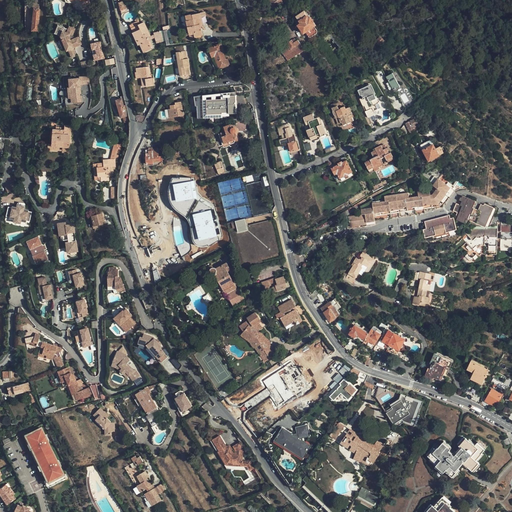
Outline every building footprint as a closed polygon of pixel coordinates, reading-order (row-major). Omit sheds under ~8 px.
[(70,0),(71,0),(72,0),(82,0),(83,2),(81,2),(80,3),(82,9),(91,7),(89,0),(70,0)] [(121,10),(128,8),(125,0),(118,2),(121,10)] [(33,15),(31,31),(38,31),(39,9),(38,9),(33,9),(30,8),(30,15),(33,15)] [(317,32),(314,28),(315,27),(309,17),(307,18),(304,13),(297,18),(301,25),(298,27),(303,34),(304,34),(307,38),(308,37),(310,39),(317,35),(317,32)] [(199,19),(200,19),(200,14),(197,15),(191,16),(190,14),(185,15),(186,21),(185,21),(187,33),(192,33),(194,39),(202,37),(200,26),(199,19)] [(151,37),(144,22),(138,25),(140,30),(132,33),(138,45),(140,44),(143,52),(151,49),(146,38),(151,37)] [(65,28),(65,27),(61,25),(58,32),(62,34),(61,36),(66,50),(68,50),(71,58),(77,56),(74,47),(82,44),(79,37),(74,39),(71,40),(70,37),(70,35),(73,36),(76,29),(70,26),(68,29),(65,28)] [(162,41),(160,31),(154,33),(156,43),(162,41)] [(377,47),(382,42),(378,38),(373,43),(377,47)] [(287,59),(304,49),(300,42),(299,43),(297,41),(290,45),(291,47),(283,52),(287,59)] [(102,42),(95,43),(96,49),(93,50),(95,61),(105,59),(102,42)] [(226,60),(224,52),(225,52),(222,44),(220,45),(220,44),(208,48),(212,58),(214,57),(219,70),(228,66),(228,65),(230,65),(227,59),(226,60)] [(176,53),(177,62),(177,66),(179,74),(179,78),(189,76),(188,68),(190,67),(188,59),(186,60),(185,52),(176,53)] [(135,79),(139,78),(143,77),(144,86),(152,84),(151,78),(149,78),(147,66),(134,68),(135,72),(134,72),(135,79)] [(400,87),(392,73),(386,76),(388,81),(386,83),(389,90),(392,89),(393,90),(400,87)] [(89,76),(79,77),(79,78),(78,85),(89,84),(89,76)] [(78,85),(79,78),(71,79),(67,79),(68,88),(66,88),(67,99),(69,99),(69,103),(76,103),(76,104),(82,103),(81,96),(78,96),(78,95),(80,94),(80,90),(79,90),(78,85)] [(359,99),(363,106),(365,106),(367,110),(365,111),(367,118),(375,114),(374,111),(377,109),(375,105),(378,103),(374,94),(369,96),(368,92),(371,91),(368,85),(358,89),(360,95),(362,94),(363,97),(359,99)] [(235,93),(195,97),(196,106),(197,106),(198,119),(226,118),(227,116),(230,116),(230,114),(237,113),(237,96),(235,93)] [(125,110),(122,98),(115,100),(120,118),(127,117),(125,110)] [(184,116),(182,101),(178,101),(178,102),(176,102),(176,105),(171,106),(172,110),(169,110),(171,118),(184,116)] [(333,111),(334,114),(336,114),(337,116),(335,117),(338,123),(342,122),(343,124),(350,121),(348,116),(352,114),(349,107),(345,108),(344,106),(341,107),(342,108),(339,109),(337,105),(340,104),(339,101),(331,104),(332,107),(333,110),(333,111)] [(324,131),(321,124),(319,125),(318,121),(313,123),(312,120),(314,119),(312,113),(303,117),(305,122),(308,121),(310,128),(307,129),(306,130),(308,137),(309,137),(315,135),(314,131),(317,129),(319,133),(324,131)] [(419,128),(415,119),(406,123),(411,135),(417,132),(416,130),(419,128)] [(240,142),(237,133),(238,131),(238,130),(237,128),(236,127),(234,127),(233,128),(231,124),(223,127),(225,132),(219,134),(224,147),(240,142)] [(288,124),(279,126),(281,134),(282,138),(279,139),(280,145),(287,143),(291,142),(292,145),(295,144),(294,136),(291,136),(288,124)] [(70,155),(72,134),(65,133),(65,132),(53,130),(52,147),(63,148),(63,154),(70,155)] [(315,135),(309,137),(311,140),(325,134),(324,131),(319,133),(315,135)] [(111,161),(114,160),(118,160),(119,155),(115,154),(117,143),(114,142),(111,161)] [(443,153),(441,148),(438,150),(437,148),(436,149),(433,145),(429,147),(427,142),(420,145),(428,161),(438,156),(438,155),(443,153)] [(371,151),(373,155),(373,157),(363,161),(367,168),(376,163),(375,160),(379,158),(383,156),(384,157),(385,160),(392,156),(390,152),(388,153),(385,147),(382,149),(380,145),(374,147),(375,149),(371,151)] [(159,165),(158,147),(145,148),(146,167),(159,165)] [(113,168),(115,168),(114,160),(111,161),(103,161),(103,163),(98,164),(98,167),(97,167),(98,177),(99,177),(101,177),(102,181),(109,180),(109,176),(113,176),(113,171),(113,168)] [(353,174),(346,161),(342,163),(341,161),(337,163),(338,165),(331,168),(334,174),(336,174),(339,178),(341,181),(353,174)] [(376,163),(367,168),(368,172),(378,167),(377,165),(376,163)] [(438,170),(436,165),(425,171),(427,175),(432,173),(433,175),(438,173),(437,171),(438,170)] [(169,176),(173,196),(175,197),(180,201),(189,200),(193,201),(196,203),(191,207),(191,208),(189,211),(190,212),(190,215),(191,223),(195,222),(196,219),(201,218),(195,217),(201,216),(200,213),(204,209),(213,211),(218,238),(222,237),(217,209),(198,192),(196,179),(193,179),(192,174),(181,176),(179,178),(169,176)] [(252,174),(245,175),(246,183),(253,181),(252,174)] [(424,214),(443,211),(447,206),(456,192),(439,179),(433,187),(438,190),(434,196),(431,196),(431,191),(418,193),(418,198),(408,199),(408,194),(384,198),(384,203),(371,205),(372,210),(359,212),(360,216),(344,219),(345,232),(357,230),(357,228),(362,228),(363,229),(373,228),(373,224),(424,217),(424,214)] [(17,188),(20,187),(17,182),(6,188),(9,193),(17,188)] [(348,201),(351,206),(368,196),(365,191),(348,201)] [(486,206),(486,208),(484,213),(481,212),(475,210),(477,202),(463,198),(462,200),(461,200),(459,202),(462,204),(460,208),(457,206),(453,213),(457,214),(459,216),(457,219),(455,223),(462,227),(464,224),(468,226),(460,237),(464,241),(457,252),(470,261),(472,257),(475,259),(476,258),(480,260),(481,259),(484,261),(490,253),(499,254),(499,247),(511,247),(511,224),(501,223),(501,227),(493,226),(499,210),(486,206)] [(24,209),(25,207),(17,206),(17,208),(12,207),(12,208),(7,208),(6,216),(10,216),(10,218),(15,219),(15,220),(22,222),(23,220),(27,220),(27,219),(32,220),(33,212),(29,211),(29,210),(24,209)] [(147,218),(155,216),(153,206),(145,207),(147,218)] [(106,224),(103,215),(94,217),(96,227),(106,224)] [(237,228),(238,232),(247,229),(247,226),(245,218),(235,221),(237,228)] [(455,234),(452,221),(449,222),(448,220),(431,223),(423,225),(425,232),(422,233),(424,242),(435,239),(435,240),(446,238),(446,236),(455,234)] [(67,223),(58,224),(60,237),(62,237),(69,236),(70,241),(70,244),(72,244),(73,250),(78,249),(75,226),(67,227),(67,223)] [(149,244),(156,243),(154,230),(147,232),(149,244)] [(69,244),(70,244),(70,241),(69,236),(62,237),(63,242),(68,241),(69,244)] [(38,238),(29,241),(31,249),(29,249),(32,257),(33,257),(36,264),(45,262),(44,259),(43,259),(41,254),(43,254),(40,245),(39,246),(37,240),(39,240),(38,238)] [(311,245),(307,241),(302,245),(306,249),(311,245)] [(79,253),(78,249),(73,250),(72,244),(70,244),(69,244),(67,244),(68,254),(79,253)] [(372,260),(374,262),(376,258),(365,250),(362,254),(364,255),(361,259),(357,257),(354,262),(355,263),(357,264),(354,267),(353,266),(348,275),(355,280),(365,266),(363,265),(365,262),(369,265),(372,260)] [(237,285),(234,280),(233,280),(228,271),(231,269),(227,262),(216,268),(215,267),(213,266),(212,267),(210,264),(200,269),(202,272),(203,272),(204,275),(209,273),(212,274),(214,275),(223,291),(224,290),(227,296),(238,290),(236,285),(237,285)] [(122,278),(119,278),(119,270),(116,270),(116,268),(109,268),(109,272),(108,272),(109,277),(108,277),(108,287),(116,287),(119,292),(127,289),(122,278)] [(418,277),(415,285),(423,288),(426,289),(428,285),(423,283),(424,279),(427,280),(429,274),(417,270),(415,275),(418,277)] [(80,271),(73,272),(74,277),(75,277),(76,281),(78,288),(86,286),(83,275),(81,275),(80,271)] [(279,284),(276,277),(261,282),(264,290),(279,284)] [(46,279),(39,281),(41,288),(39,288),(41,297),(44,296),(46,296),(47,301),(49,301),(53,300),(52,292),(51,287),(48,288),(46,279)] [(423,288),(415,285),(413,293),(415,294),(414,295),(412,294),(410,293),(407,301),(419,305),(420,302),(422,303),(425,297),(420,295),(423,288)] [(297,310),(296,309),(294,309),(293,307),(294,306),(296,305),(292,299),(278,307),(281,312),(284,316),(280,318),(285,327),(287,326),(288,324),(289,323),(288,320),(292,318),(294,320),(297,318),(300,316),(299,313),(297,310)] [(86,301),(78,303),(79,310),(81,315),(83,314),(84,318),(90,317),(86,301)] [(339,314),(331,302),(322,309),(331,321),(339,314)] [(130,330),(139,322),(127,309),(125,311),(124,310),(122,313),(121,312),(117,316),(118,317),(130,330)] [(259,348),(263,346),(269,342),(260,329),(264,327),(261,321),(263,320),(259,315),(254,318),(254,319),(254,320),(253,321),(252,321),(251,321),(250,319),(243,324),(247,331),(245,334),(251,339),(251,340),(254,344),(256,343),(259,348)] [(130,330),(118,317),(116,318),(128,332),(130,330)] [(80,323),(78,324),(80,330),(88,328),(86,322),(80,323)] [(29,327),(34,334),(39,330),(34,324),(29,327)] [(365,340),(369,333),(356,324),(350,334),(360,341),(362,338),(365,340)] [(407,340),(401,336),(387,328),(380,341),(389,346),(386,352),(390,354),(391,351),(399,355),(402,349),(407,340)] [(372,348),(377,340),(381,334),(377,332),(372,329),(371,330),(369,333),(365,340),(367,341),(365,343),(372,348)] [(86,330),(78,332),(79,337),(83,336),(84,342),(85,343),(86,343),(88,348),(92,346),(91,341),(92,341),(89,331),(87,332),(86,330)] [(57,348),(53,347),(50,346),(50,345),(39,340),(41,335),(36,332),(35,335),(25,336),(26,342),(33,341),(38,343),(37,346),(41,348),(44,349),(43,354),(47,356),(47,358),(52,360),(54,356),(56,357),(58,358),(55,359),(58,368),(64,366),(61,357),(62,357),(61,353),(60,351),(58,349),(57,348)] [(145,337),(140,338),(141,344),(149,346),(159,358),(163,363),(168,358),(166,355),(167,354),(162,349),(163,348),(155,337),(146,334),(145,337)] [(331,353),(326,346),(325,347),(322,341),(317,345),(312,349),(315,354),(320,350),(325,357),(331,353)] [(149,346),(141,344),(142,347),(149,350),(157,360),(159,358),(149,346)] [(265,348),(266,350),(271,358),(277,354),(271,344),(270,345),(265,348)] [(44,349),(41,348),(37,356),(46,359),(47,358),(47,356),(43,354),(44,349)] [(128,375),(133,371),(126,363),(124,360),(127,358),(126,357),(127,356),(124,353),(115,350),(111,360),(112,360),(119,363),(118,365),(128,375)] [(271,358),(266,350),(260,354),(265,361),(271,358)] [(446,358),(433,352),(423,376),(431,379),(431,378),(443,382),(447,371),(451,362),(445,359),(446,358)] [(305,371),(306,370),(316,364),(311,357),(303,362),(297,366),(289,367),(289,372),(285,373),(285,380),(293,380),(299,380),(301,382),(298,384),(305,393),(315,386),(309,377),(306,379),(303,374),(305,372),(305,371)] [(470,361),(488,369),(490,366),(472,358),(470,361)] [(119,363),(112,360),(110,365),(116,367),(126,377),(128,375),(118,365),(119,363)] [(482,384),(488,369),(470,361),(467,369),(472,371),(473,372),(470,378),(482,384)] [(133,371),(128,375),(132,380),(139,376),(134,369),(133,371)] [(89,387),(82,390),(80,391),(78,387),(76,382),(74,383),(70,371),(65,373),(64,370),(57,372),(61,384),(66,382),(70,394),(72,394),(75,400),(92,393),(89,387)] [(365,383),(368,376),(358,371),(354,378),(365,383)] [(345,381),(341,384),(342,386),(333,394),(338,399),(342,394),(348,400),(357,390),(345,381)] [(24,383),(17,385),(17,393),(26,391),(24,383)] [(92,384),(94,398),(103,397),(101,383),(92,384)] [(17,393),(17,385),(6,387),(8,395),(17,393)] [(153,388),(152,385),(143,388),(144,389),(131,396),(133,399),(136,397),(147,417),(144,418),(152,431),(158,428),(152,417),(150,415),(156,412),(148,395),(150,394),(148,391),(150,390),(150,389),(153,388)] [(497,407),(503,395),(492,389),(485,401),(489,403),(490,403),(497,407)] [(193,406),(184,393),(182,394),(178,397),(175,398),(180,407),(183,405),(186,410),(193,406)] [(383,409),(384,412),(391,408),(389,406),(399,399),(400,395),(419,402),(410,423),(402,420),(403,418),(401,417),(392,423),(395,426),(402,422),(413,426),(423,402),(399,393),(398,396),(388,403),(388,405),(383,409)] [(391,408),(384,412),(392,423),(401,417),(403,418),(402,420),(410,423),(419,402),(400,395),(399,399),(389,406),(391,408)] [(160,439),(162,442),(162,436),(158,428),(152,431),(144,418),(147,417),(136,397),(133,399),(143,418),(140,420),(142,424),(146,423),(152,434),(153,436),(153,437),(153,438),(152,439),(150,444),(160,439)] [(55,405),(45,409),(47,413),(57,409),(55,405)] [(99,416),(101,414),(96,408),(88,416),(93,420),(92,421),(103,432),(104,439),(110,438),(110,434),(109,431),(113,431),(112,423),(109,424),(105,419),(103,421),(99,416)] [(339,423),(334,430),(340,434),(345,425),(341,422),(339,423)] [(297,448),(297,452),(303,450),(307,453),(312,446),(304,440),(301,441),(300,440),(303,436),(307,435),(306,432),(310,432),(309,425),(299,426),(301,436),(300,437),(300,438),(296,438),(292,435),(291,436),(288,434),(290,430),(285,426),(277,438),(286,445),(289,444),(295,448),(297,448)] [(378,454),(384,444),(377,439),(374,443),(350,428),(344,438),(346,439),(343,443),(349,447),(351,445),(353,446),(351,448),(356,451),(357,450),(358,450),(354,459),(371,466),(378,454)] [(45,429),(30,436),(52,485),(66,478),(62,468),(59,462),(50,442),(48,437),(45,429)] [(340,434),(334,430),(331,436),(336,439),(340,434)] [(52,485),(30,436),(29,434),(26,436),(50,489),(69,480),(68,477),(66,478),(52,485)] [(220,435),(211,441),(222,458),(223,457),(228,464),(242,466),(243,461),(244,451),(244,450),(238,454),(237,454),(236,454),(234,452),(232,454),(230,451),(220,435)] [(440,443),(434,450),(433,449),(427,456),(436,465),(435,466),(442,473),(444,471),(453,479),(460,472),(456,468),(459,465),(460,464),(461,463),(470,471),(477,463),(474,461),(483,450),(475,444),(473,446),(464,438),(457,446),(459,448),(455,453),(452,456),(447,452),(449,450),(440,443)] [(222,458),(211,441),(207,443),(215,455),(213,456),(223,472),(227,472),(239,474),(244,482),(246,485),(256,479),(250,470),(254,468),(251,463),(243,461),(242,466),(228,464),(223,457),(222,458)] [(238,454),(244,450),(240,444),(233,447),(238,454)] [(129,459),(130,463),(133,468),(140,464),(137,458),(134,460),(132,457),(129,459)] [(137,493),(140,492),(143,490),(145,493),(142,495),(145,501),(147,500),(150,505),(158,501),(155,495),(152,489),(149,490),(148,487),(143,480),(145,478),(142,473),(134,477),(138,484),(134,487),(137,493)] [(9,483),(1,487),(6,496),(15,490),(13,486),(11,487),(9,483)] [(152,489),(155,495),(164,490),(160,484),(158,485),(155,487),(152,489)] [(358,497),(364,499),(362,503),(373,508),(379,495),(362,487),(358,497)] [(10,501),(18,497),(15,493),(17,492),(15,490),(6,496),(10,501)] [(10,501),(6,496),(5,497),(5,498),(6,499),(2,502),(4,505),(10,501)] [(443,497),(434,507),(433,506),(426,511),(455,511),(456,511),(449,505),(450,503),(443,497)] [(25,505),(20,503),(16,511),(17,511),(24,511),(28,505),(26,504),(25,505)]
